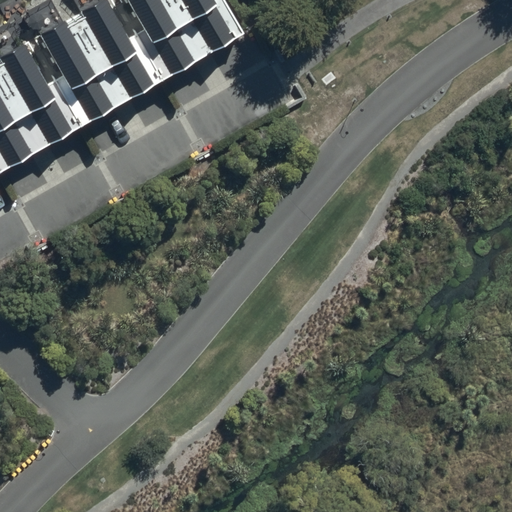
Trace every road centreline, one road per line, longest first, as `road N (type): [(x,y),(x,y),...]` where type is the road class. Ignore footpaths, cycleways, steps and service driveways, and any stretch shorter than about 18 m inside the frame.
road 1 (residential): [(511,17),(452,52),(396,99),(135,397),(92,433)]
road 2 (residential): [(0,238),(263,94)]
road 3 (residential): [(0,335),(92,433)]
